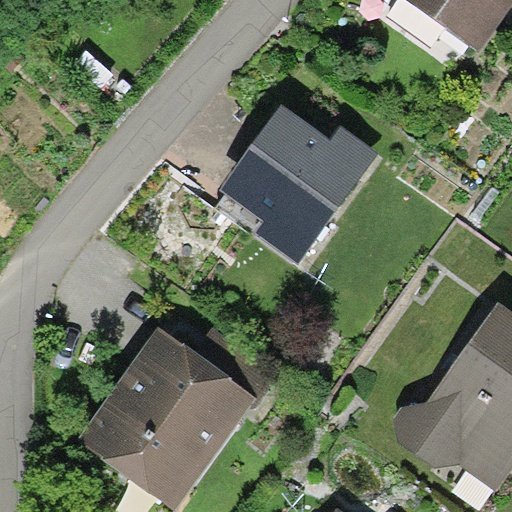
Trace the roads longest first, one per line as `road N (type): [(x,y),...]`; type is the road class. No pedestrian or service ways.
road 1 (residential): [(260,0),(34,253),(0,343)]
road 2 (residential): [(0,344),(10,511)]
